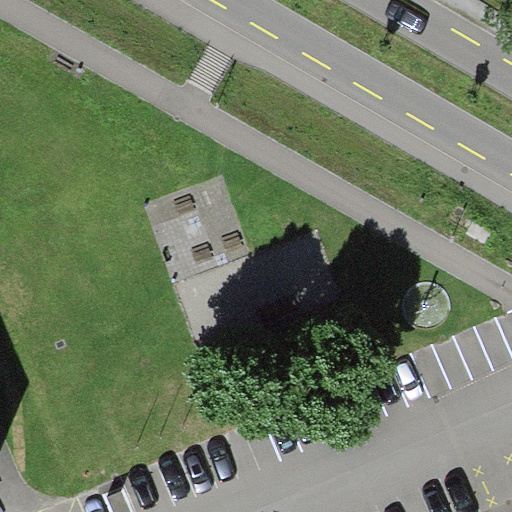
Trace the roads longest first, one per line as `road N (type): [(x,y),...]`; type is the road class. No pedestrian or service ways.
road 1 (primary): [(244,0),(511,156)]
road 2 (primary): [(511,78),(375,0)]
